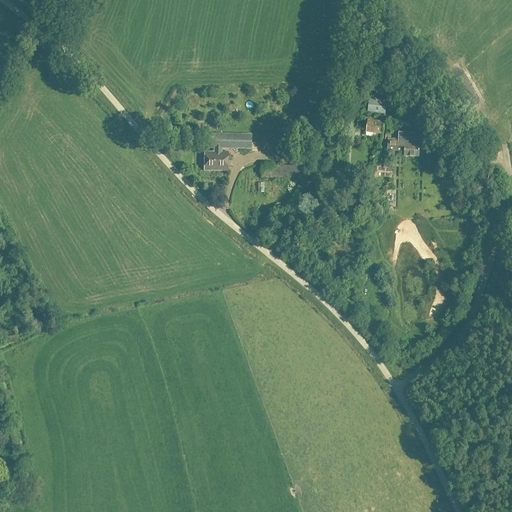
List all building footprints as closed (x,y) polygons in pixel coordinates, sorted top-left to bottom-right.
[(367,112),(385,114),(387,101),(369,99),(367,112)] [(382,134),(383,122),(367,120),(366,132),(382,134)] [(330,144),(328,144),(328,128),(313,127),(313,138),(314,138),(314,148),(330,148),(330,144)] [(228,172),(228,154),(222,153),(222,149),(251,149),(251,136),(213,135),(212,148),(215,148),(215,153),(205,153),(205,171),(228,172)] [(418,157),(418,140),(414,140),(414,136),(402,135),(402,140),(386,140),(386,151),(403,151),(402,157),(418,157)] [(298,177),(298,166),(262,166),(262,178),(298,177)]
